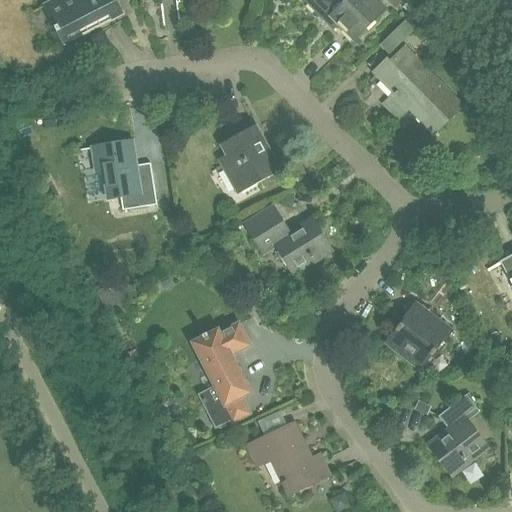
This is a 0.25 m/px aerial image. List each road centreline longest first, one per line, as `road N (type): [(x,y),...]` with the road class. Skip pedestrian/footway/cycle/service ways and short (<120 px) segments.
road 1 (residential): [(422,511),(331,387),(327,357),(332,331),(396,236),(417,219)]
road 2 (residential): [(417,219),(262,62),(139,68)]
road 3 (unclassified): [(106,511),(0,309)]
